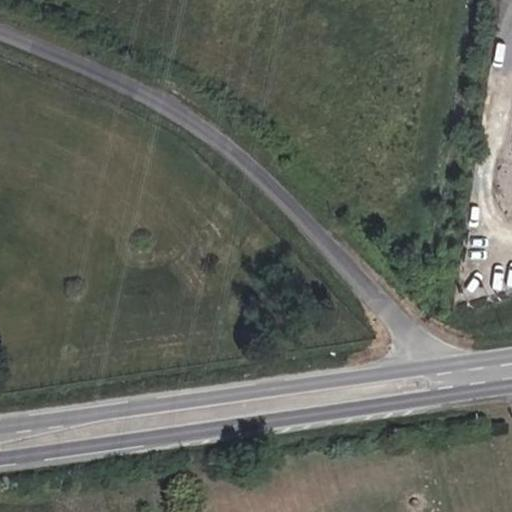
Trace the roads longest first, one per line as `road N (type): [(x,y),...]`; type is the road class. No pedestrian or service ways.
road 1 (unclassified): [(0,32),(110,75),(194,120),(443,363)]
road 2 (secondary): [(0,444),(200,430),(449,396)]
road 3 (secondary): [(443,363),(0,437)]
